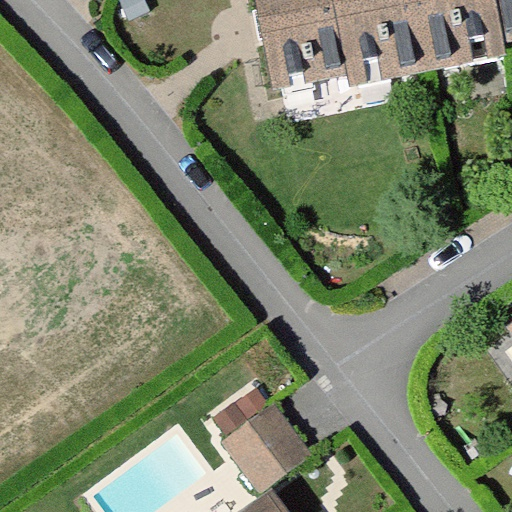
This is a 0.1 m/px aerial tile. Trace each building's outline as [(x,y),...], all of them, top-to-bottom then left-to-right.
[(237,0),(256,86),(323,72),(308,0),(237,0)] [(308,0),(323,72),(326,88),(413,71),(399,0),(308,0)] [(399,0),(413,71),(489,54),(485,38),(477,0),(399,0)] [(511,0),(477,0),(485,38),(511,31),(511,0)] [(511,353),(511,323),(498,334),(511,353)] [(263,412),(214,450),(250,495),(298,457),(263,412)] [(233,511),(257,511),(249,500),(233,511)]
